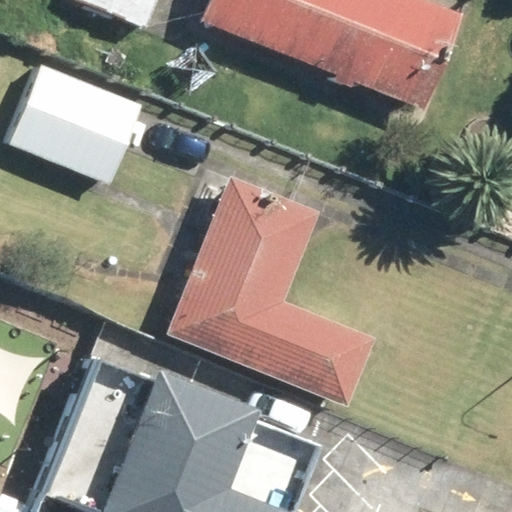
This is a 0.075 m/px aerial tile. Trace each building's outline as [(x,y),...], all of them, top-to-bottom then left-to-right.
[(83,0),(141,27),(153,0),(83,0)] [(466,11),(439,0),(206,0),(198,21),(424,113),(466,11)] [(146,98),(37,55),(3,141),(112,184),(146,98)] [(232,175),(166,332),(345,407),(374,337),(280,298),(317,210),(232,175)] [(80,307),(0,276),(0,354),(54,376),(80,307)] [(260,404),(158,363),(152,379),(95,356),(39,495),(81,511),(290,511),(318,445),(254,419),(260,404)]
